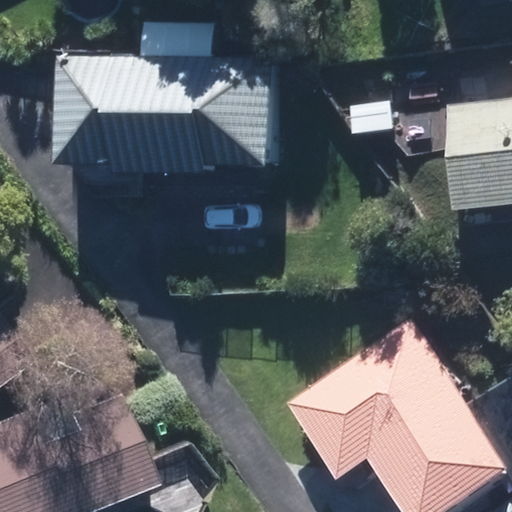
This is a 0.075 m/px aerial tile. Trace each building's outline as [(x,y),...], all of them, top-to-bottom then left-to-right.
[(289,63),(85,60),(84,101),(83,172),(287,176),(289,63)] [(511,103),(461,109),(471,219),(511,215),(511,103)] [(15,337),(0,316),(0,379),(30,356),(15,337)] [(428,511),(480,511),(511,489),(511,421),(505,427),(425,318),(304,405),(360,481),(390,460),(416,495),(428,511)] [(0,511),(81,511),(154,485),(113,377),(0,420),(0,511)]
